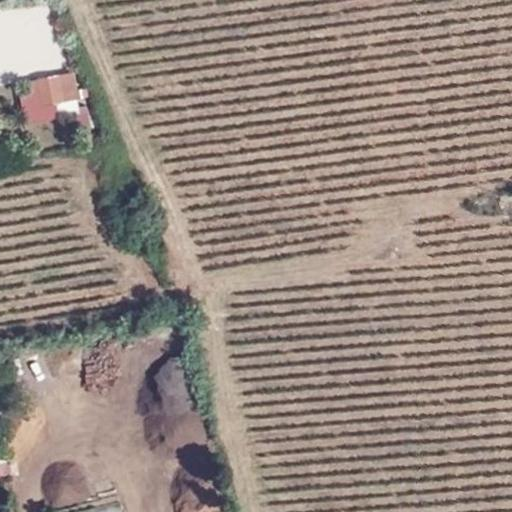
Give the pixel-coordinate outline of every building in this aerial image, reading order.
[(32,76),(38,107),(55,104),(56,114),(79,110),(72,69),(32,76)] [(13,113),(0,113),(0,138),(16,137),(13,113)] [(501,204),(511,203),(511,190),(499,192),(501,204)] [(59,381),(98,374),(95,352),(55,358),(59,381)] [(0,385),(14,384),(11,367),(0,367),(0,385)] [(18,433),(4,436),(25,511),(28,511),(39,509),(18,433)] [(0,457),(0,476),(8,474),(2,457),(0,457)]
